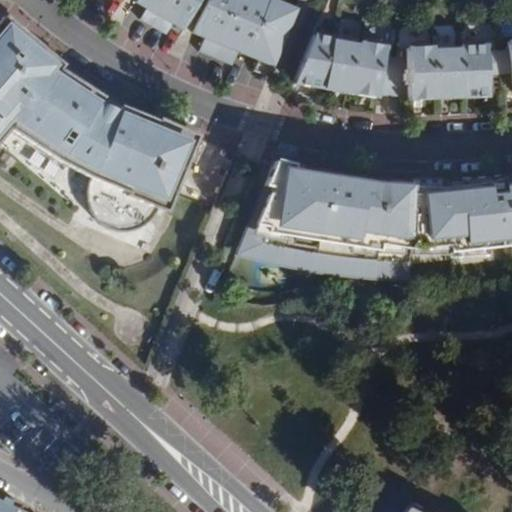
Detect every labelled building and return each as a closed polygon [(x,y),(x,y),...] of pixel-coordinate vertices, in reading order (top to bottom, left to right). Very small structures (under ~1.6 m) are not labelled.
[(138,0),(138,1),(149,7),(145,14),(139,24),(153,32),(170,0),(138,0)] [(170,0),(153,32),(165,38),(171,28),(175,21),(186,28),(196,11),(202,14),(207,0),(170,0)] [(207,0),(202,14),(192,37),(203,42),(198,56),(211,61),(237,0),(207,0)] [(237,0),(211,61),(225,67),(231,53),(246,59),(269,4),(259,0),(237,0)] [(269,4),(246,59),(259,64),(255,75),(270,80),(298,12),(271,1),(269,4)] [(0,23),(0,139),(7,132),(11,135),(61,167),(55,177),(92,201),(92,207),(93,214),(96,221),(101,229),(109,235),(113,237),(122,239),(130,239),(139,237),(145,234),(154,226),(158,219),(165,221),(170,223),(204,142),(148,117),(117,102),(62,66),(61,68),(2,20),(0,23)] [(314,36),(307,54),(293,85),(377,101),(377,97),(407,99),(407,103),(489,98),(488,76),(511,74),(511,82),(511,38),(509,43),(506,43),(508,51),(488,53),(487,46),(485,46),(480,41),(467,42),(462,48),(459,48),(460,50),(434,52),(434,49),(431,49),(426,44),(414,45),(409,50),(406,51),(406,61),(384,60),(386,49),(383,49),(379,43),(367,41),(361,45),(358,44),(358,47),(333,43),(334,39),(314,36)] [(408,247),(412,183),(410,183),(374,181),(324,175),(275,164),(265,189),(269,192),(267,205),(260,203),(240,249),(279,258),(316,265),(341,268),(363,270),(390,271),(407,272),(408,247)] [(511,177),(510,178),(473,181),(441,183),(412,183),(408,247),(424,245),(424,249),(446,247),(446,253),(511,247),(511,177)] [(0,511),(13,511),(17,505),(0,497),(0,511)]
